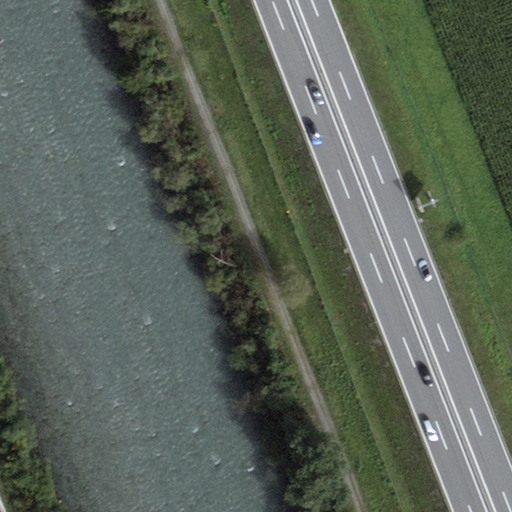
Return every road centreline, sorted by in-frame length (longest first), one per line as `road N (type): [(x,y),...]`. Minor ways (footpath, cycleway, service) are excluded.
road 1 (trunk): [(510,511),(311,0)]
road 2 (trunk): [(273,0),(471,511)]
